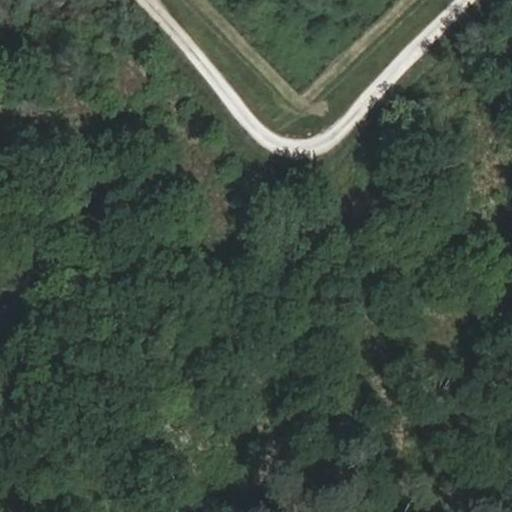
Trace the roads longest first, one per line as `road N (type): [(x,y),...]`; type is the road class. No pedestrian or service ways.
road 1 (track): [(171,25),(178,108),(203,189),(328,329),(386,331),(492,312)]
road 2 (track): [(470,0),(320,144),(280,136),(146,0)]
